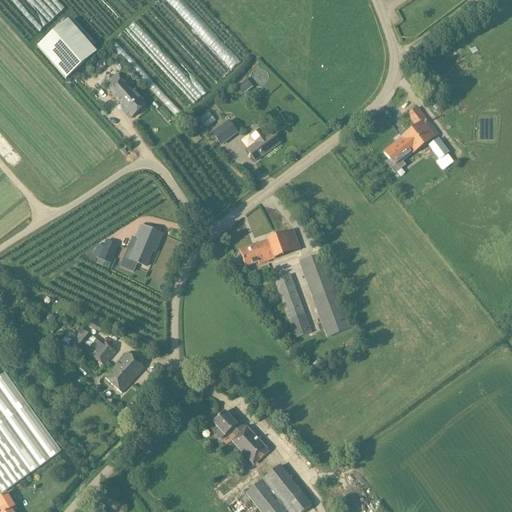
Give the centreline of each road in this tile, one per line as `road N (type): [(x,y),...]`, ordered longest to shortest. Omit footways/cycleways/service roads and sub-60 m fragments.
road 1 (unclassified): [(71,511),(166,414),(176,387),(179,288),(190,259),(215,232)]
road 2 (unclassified): [(215,232),(378,105),(395,67),(375,0)]
road 3 (unclassified): [(215,232),(159,159),(151,159),(0,250)]
